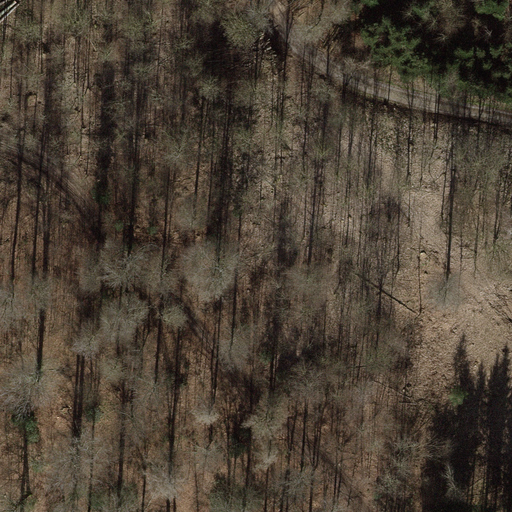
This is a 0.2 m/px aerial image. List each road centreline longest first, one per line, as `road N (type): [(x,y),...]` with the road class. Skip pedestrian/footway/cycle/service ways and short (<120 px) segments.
road 1 (track): [(367,511),(116,238),(31,153),(0,144)]
road 2 (track): [(511,121),(392,101),(296,49),(267,0)]
